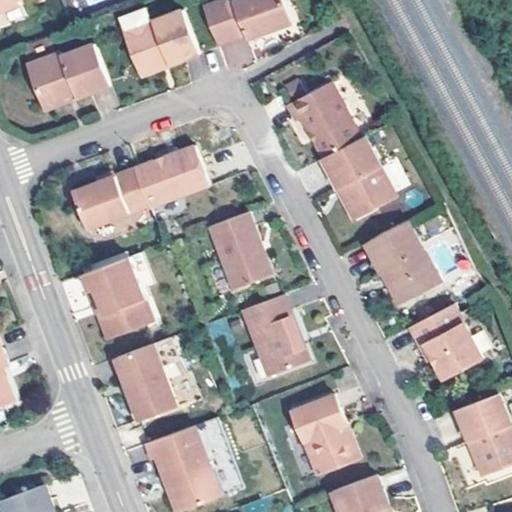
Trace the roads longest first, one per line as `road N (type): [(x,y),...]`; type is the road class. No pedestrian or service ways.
road 1 (residential): [(0,171),(193,96),(236,94),(406,411),(442,511)]
road 2 (tertiary): [(0,179),(89,418)]
